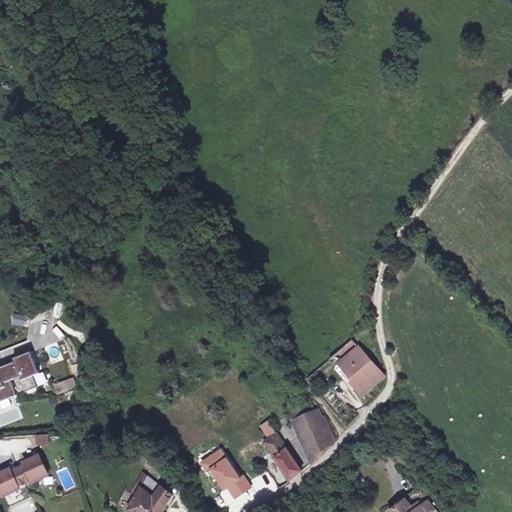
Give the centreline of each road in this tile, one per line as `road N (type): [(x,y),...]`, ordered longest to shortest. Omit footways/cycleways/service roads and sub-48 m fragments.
road 1 (track): [(105,0),(145,131),(177,197),(225,276),(345,435)]
road 2 (track): [(382,343),(379,291),(389,255),(511,90)]
road 3 (unclassified): [(249,511),(297,481),(379,407),(393,379),(382,343)]
